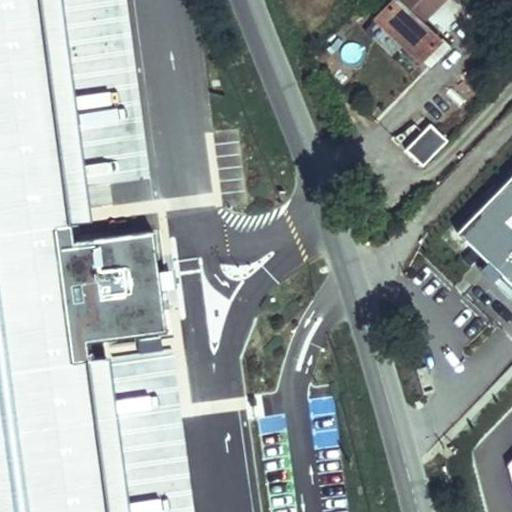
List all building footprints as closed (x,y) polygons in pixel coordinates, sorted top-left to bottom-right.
[(0,0),(0,511),(130,511),(108,339),(166,332),(152,231),(71,242),(68,224),(91,221),(62,0),(0,0)] [(440,0),(393,0),(371,24),(415,65),(433,45),(415,28),(440,0)] [(511,3),(511,0),(485,0),(501,15),(511,3)] [(397,144),(418,167),(445,143),(425,120),(397,144)] [(511,179),(457,236),(511,289),(511,179)] [(511,493),(511,458),(494,476),(511,493)]
